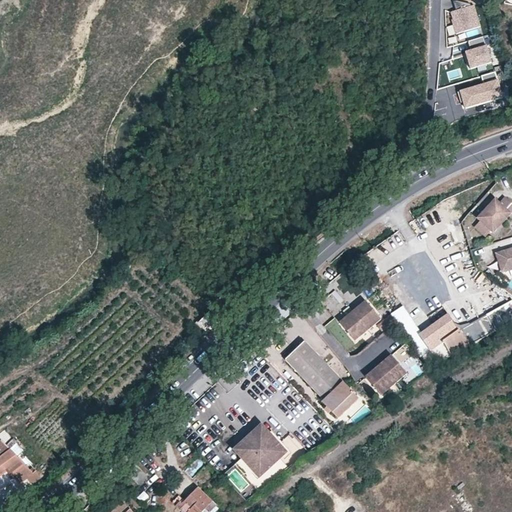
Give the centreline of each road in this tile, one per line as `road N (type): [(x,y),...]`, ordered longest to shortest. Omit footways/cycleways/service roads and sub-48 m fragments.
road 1 (primary): [(420,178),(303,267),(48,511)]
road 2 (residential): [(434,0),(420,178)]
